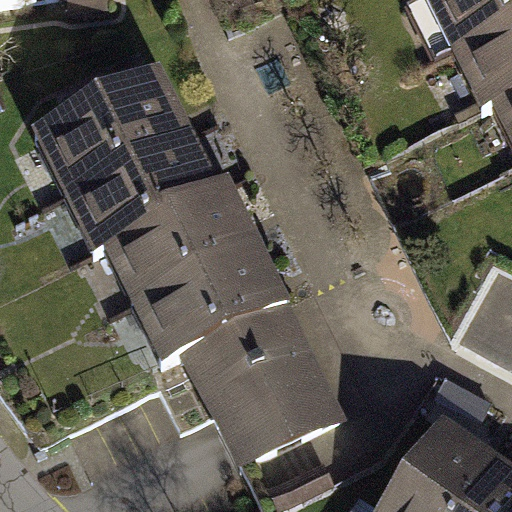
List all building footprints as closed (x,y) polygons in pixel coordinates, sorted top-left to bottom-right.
[(0,0),(0,8),(59,0),(0,0)] [(511,0),(430,0),(456,51),(511,22),(511,0)] [(511,22),(456,51),(485,109),(497,103),(511,95),(511,22)] [(40,133),(69,192),(195,130),(166,71),(40,133)] [(511,95),(497,103),(511,134),(511,95)] [(69,192),(98,250),(109,245),(224,188),(195,130),(69,192)] [(109,245),(139,304),(265,241),(236,182),(224,188),(109,245)] [(139,304),(168,362),(182,355),(289,302),(294,300),(265,241),(139,304)] [(289,302),(182,355),(239,469),(346,416),(289,302)] [(381,511),(463,511),(503,454),(445,416),(381,511)] [(463,511),(511,511),(511,460),(503,454),(463,511)]
